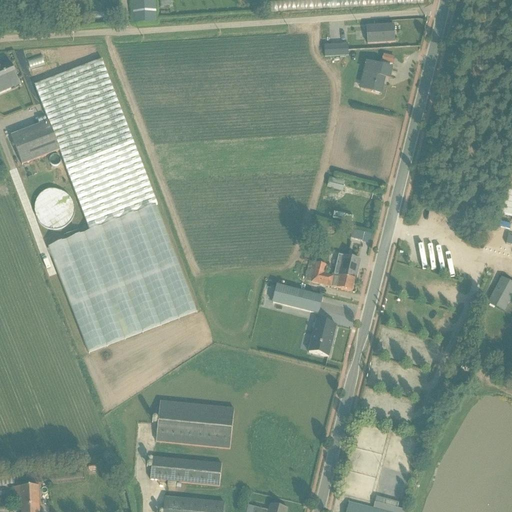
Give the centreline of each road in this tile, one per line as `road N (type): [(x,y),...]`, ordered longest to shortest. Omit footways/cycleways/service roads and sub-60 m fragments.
road 1 (tertiary): [(441,11),(318,511)]
road 2 (unclassified): [(0,41),(441,11)]
road 3 (track): [(13,170),(93,383)]
